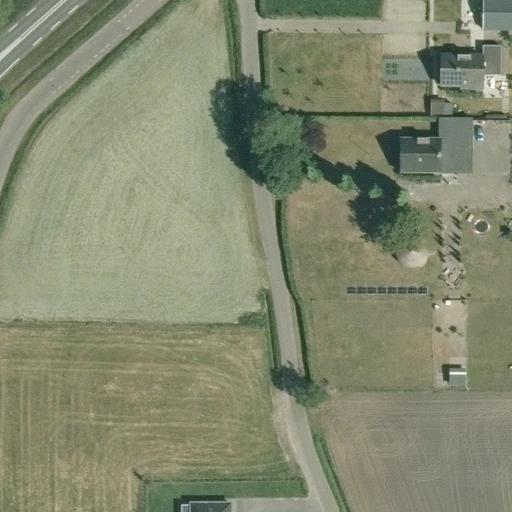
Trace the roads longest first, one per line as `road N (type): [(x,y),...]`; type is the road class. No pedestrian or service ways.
road 1 (unclassified): [(330,511),(296,404),(252,113),(244,0)]
road 2 (unclassified): [(0,155),(27,107),(151,0)]
